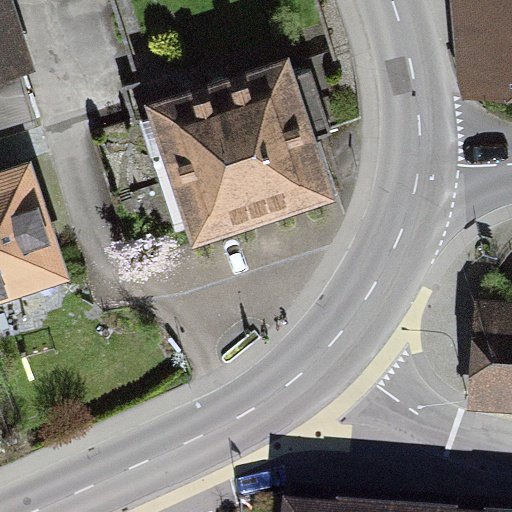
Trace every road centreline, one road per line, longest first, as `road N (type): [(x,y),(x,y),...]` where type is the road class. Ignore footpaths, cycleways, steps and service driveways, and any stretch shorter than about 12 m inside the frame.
road 1 (secondary): [(308,372),(236,424),(48,511)]
road 2 (secondary): [(422,170),(405,232),(379,279),(347,331),(308,372)]
road 3 (residential): [(308,372),(460,451),(511,467)]
road 4 (secondary): [(394,0),(422,112),(422,170)]
